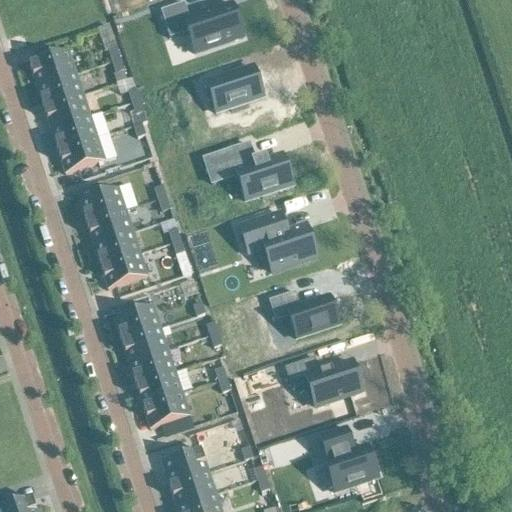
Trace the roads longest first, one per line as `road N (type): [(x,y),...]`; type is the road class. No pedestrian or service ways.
road 1 (tertiary): [(434,511),(413,394),(284,0)]
road 2 (residential): [(0,65),(147,511)]
road 3 (residential): [(0,306),(68,511)]
